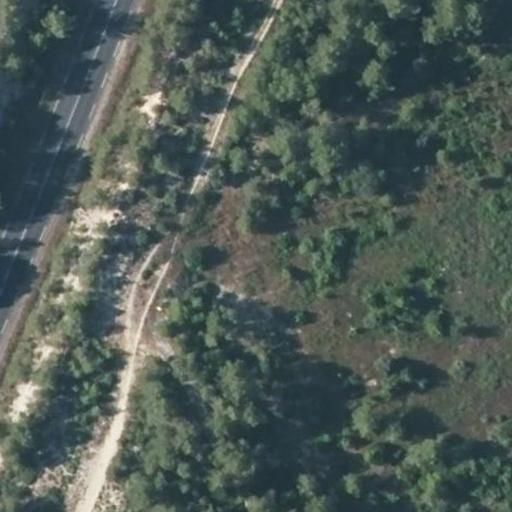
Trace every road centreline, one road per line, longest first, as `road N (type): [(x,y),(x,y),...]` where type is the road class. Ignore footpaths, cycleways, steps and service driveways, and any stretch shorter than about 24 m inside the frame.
road 1 (primary): [(0,289),(115,0)]
road 2 (track): [(254,511),(158,339),(131,322)]
